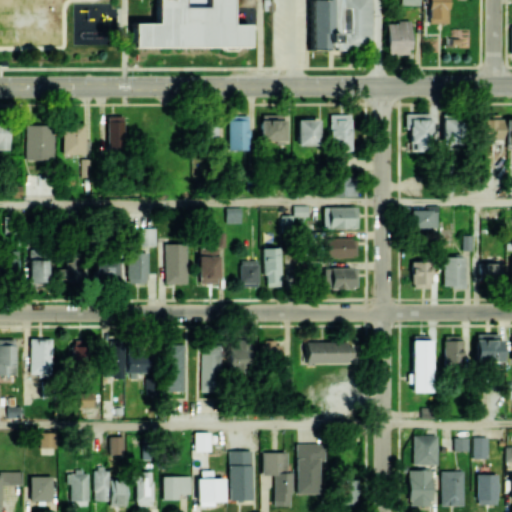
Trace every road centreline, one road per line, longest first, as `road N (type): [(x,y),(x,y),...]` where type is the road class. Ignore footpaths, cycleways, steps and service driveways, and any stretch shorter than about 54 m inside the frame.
road 1 (residential): [(0,313),(511,311)]
road 2 (secondary): [(511,84),(0,85)]
road 3 (residential): [(383,511),(382,85)]
